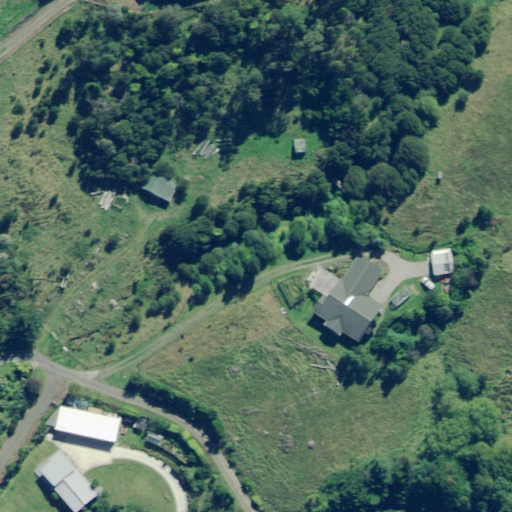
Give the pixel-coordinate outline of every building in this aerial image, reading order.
[(304,142),(294,142),(295,156),(305,155),(304,142)] [(177,187),(150,173),(141,191),(168,205),(177,187)] [(452,275),(450,251),(430,254),(432,278),(452,275)] [(381,276),(356,259),(328,302),(322,298),(312,314),(327,324),(323,331),(337,340),(341,334),(358,345),(382,308),(366,298),(381,276)] [(119,423),(59,409),(55,429),(66,432),(65,435),(114,446),(119,423)] [(77,475),(60,454),(38,472),(55,493),(70,511),(80,511),(97,499),(77,475)]
